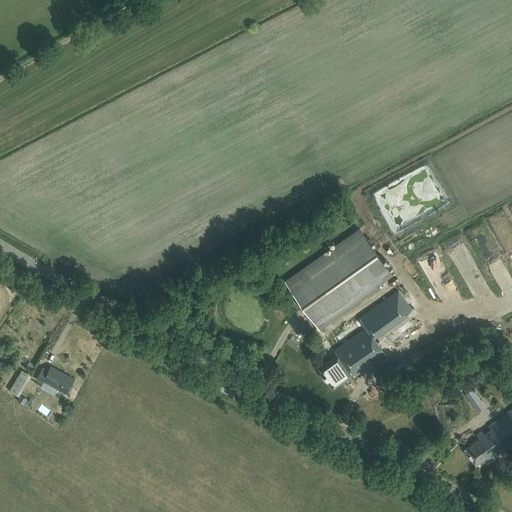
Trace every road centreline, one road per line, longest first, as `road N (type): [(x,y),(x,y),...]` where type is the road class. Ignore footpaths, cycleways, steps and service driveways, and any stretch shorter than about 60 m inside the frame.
road 1 (secondary): [(492,511),(0,244)]
road 2 (track): [(0,79),(133,0)]
